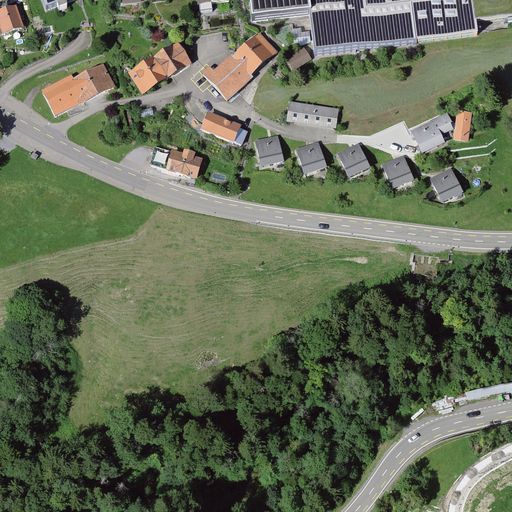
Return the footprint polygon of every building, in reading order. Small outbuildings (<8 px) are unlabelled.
[(43,0),(47,11),(58,7),(60,10),(67,7),(66,3),(73,0),(43,0)] [(226,0),(198,0),(200,11),(213,9),(212,2),(226,0)] [(249,0),(251,15),(310,8),(314,48),(475,31),(474,21),(471,0),(249,0)] [(17,5),(0,10),(0,26),(2,34),(23,27),(17,5)] [(293,24),(290,25),(275,30),(276,38),(293,49),(311,42),(309,32),(301,33),(301,28),(293,29),(293,24)] [(253,74),(277,53),(259,33),(234,55),(232,54),(214,71),(209,66),(201,73),(219,94),(227,103),(256,77),(253,74)] [(178,42),(154,56),(167,77),(191,63),(178,42)] [(286,60),(294,72),(314,59),(306,47),(286,60)] [(167,77),(154,56),(128,72),(141,93),(167,77)] [(71,74),(41,90),(56,117),(115,86),(103,64),(74,79),(71,74)] [(338,109),(289,101),(286,122),(335,129),(338,109)] [(152,108),(140,111),(142,118),(154,115),(152,108)] [(241,125),(209,111),(201,129),(234,142),(234,141),(240,128),(241,125)] [(458,111),(454,141),(468,142),(472,113),(458,111)] [(446,113),(411,131),(422,154),(445,142),(441,134),(453,128),(446,113)] [(248,132),(240,128),(234,141),(243,144),(248,132)] [(278,136),(256,141),(261,167),(284,161),(278,136)] [(319,142),(296,150),(304,175),(327,167),(319,142)] [(359,144),(338,154),(349,177),(370,167),(359,144)] [(165,170),(171,151),(155,146),(149,165),(165,170)] [(198,179),(203,160),(195,158),(197,152),(184,149),(183,154),(171,151),(165,170),(198,179)] [(404,155),(382,164),(391,188),(414,179),(404,155)] [(451,169),(430,179),(441,202),(462,191),(451,169)] [(502,396),(501,388),(485,391),(486,399),(502,396)]
